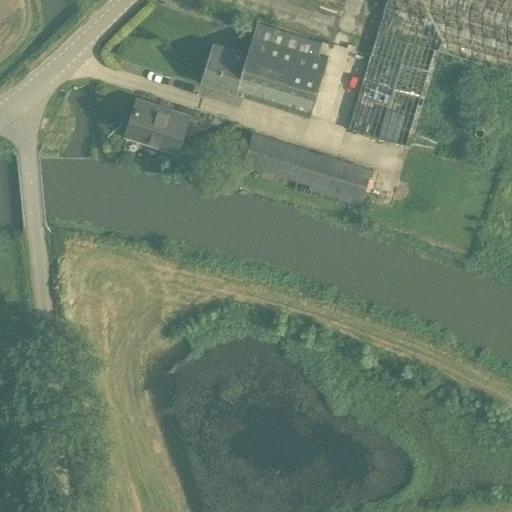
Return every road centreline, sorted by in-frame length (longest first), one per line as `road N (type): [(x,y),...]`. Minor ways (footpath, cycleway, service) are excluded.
road 1 (unclassified): [(63,511),(29,146),(11,105)]
road 2 (unclassified): [(11,105),(125,0)]
